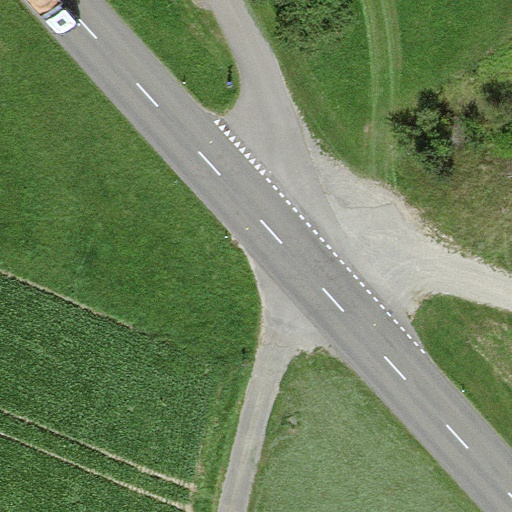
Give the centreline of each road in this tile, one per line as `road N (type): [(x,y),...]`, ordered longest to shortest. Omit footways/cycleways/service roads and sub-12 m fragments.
road 1 (track): [(511,296),(414,266),(292,248),(235,511)]
road 2 (tertiary): [(65,0),(292,248)]
road 3 (tertiary): [(292,248),(511,491)]
road 4 (unclassified): [(232,0),(264,58),(292,248)]
